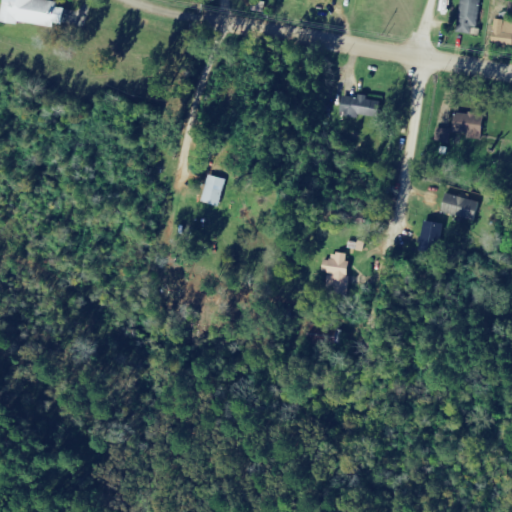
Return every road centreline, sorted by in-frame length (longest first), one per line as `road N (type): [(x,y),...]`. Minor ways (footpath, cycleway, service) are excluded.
road 1 (residential): [(511,72),(161,14)]
road 2 (residential): [(379,289),(431,0)]
road 3 (residential): [(123,132),(161,14)]
